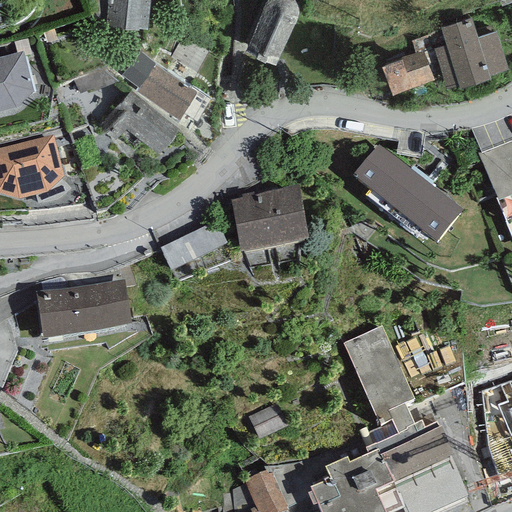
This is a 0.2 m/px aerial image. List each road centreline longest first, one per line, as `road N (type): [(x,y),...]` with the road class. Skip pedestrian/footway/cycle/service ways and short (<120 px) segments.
road 1 (residential): [(511,97),(427,119),(352,106),(291,108),(270,115),(190,194),(144,223),(95,237),(0,242)]
road 2 (trunk): [(511,258),(0,175)]
